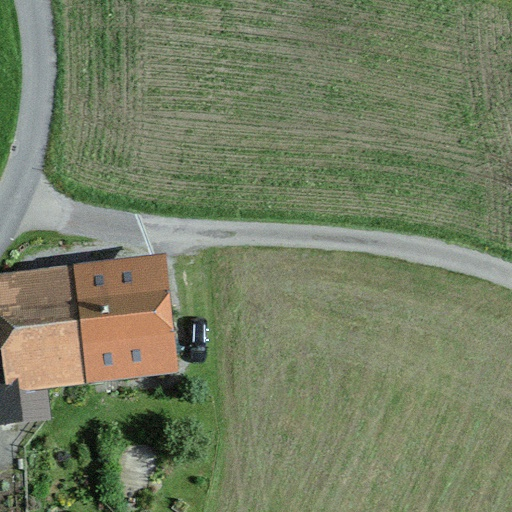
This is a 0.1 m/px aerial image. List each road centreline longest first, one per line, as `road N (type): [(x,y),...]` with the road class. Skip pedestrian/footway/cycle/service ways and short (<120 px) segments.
road 1 (track): [(511,295),(419,261),(182,234),(15,197)]
road 2 (unclassified): [(31,0),(42,66),(39,119),(0,227)]
